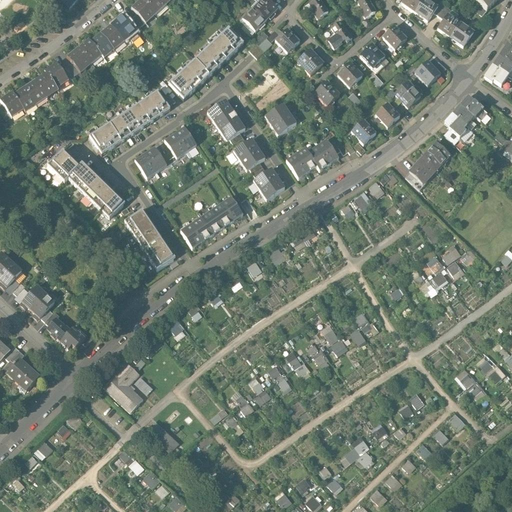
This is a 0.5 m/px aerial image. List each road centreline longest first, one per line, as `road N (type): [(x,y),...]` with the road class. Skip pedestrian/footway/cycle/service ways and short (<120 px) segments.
road 1 (residential): [(305,208),(401,149),(469,81)]
road 2 (residential): [(299,0),(291,20),(330,61),(393,17)]
road 3 (residential): [(76,376),(195,280)]
road 4 (residential): [(224,87),(305,208)]
road 5 (residential): [(115,0),(0,80)]
road 6 (residential): [(124,171),(127,156),(224,87)]
road 7 (residential): [(195,280),(305,208)]
road 8 (residential): [(195,280),(124,171)]
